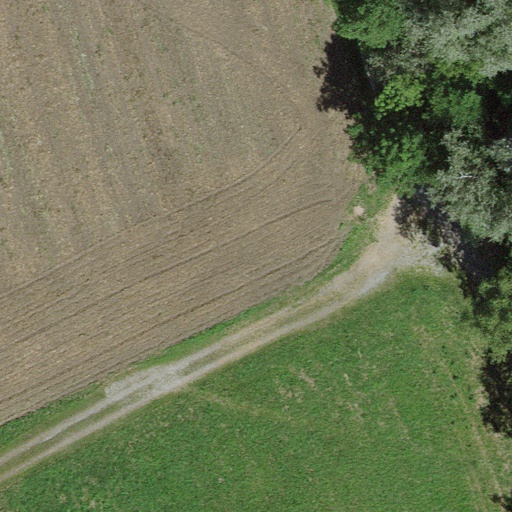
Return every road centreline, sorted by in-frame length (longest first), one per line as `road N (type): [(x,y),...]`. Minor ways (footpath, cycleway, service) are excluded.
road 1 (track): [(435,228),(0,467)]
road 2 (track): [(346,0),(395,164),(435,228)]
road 3 (track): [(435,228),(511,329)]
